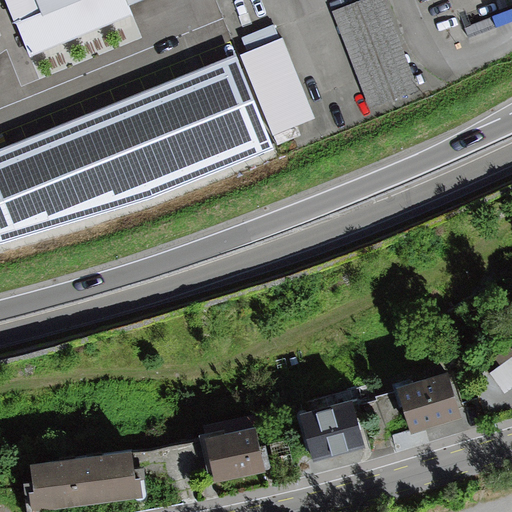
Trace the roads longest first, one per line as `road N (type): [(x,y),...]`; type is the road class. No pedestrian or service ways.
road 1 (primary): [(511,120),(185,255),(0,310)]
road 2 (primary): [(0,334),(269,253),(511,153)]
road 3 (track): [(0,385),(207,371),(496,253)]
road 4 (tertiary): [(511,444),(270,511)]
